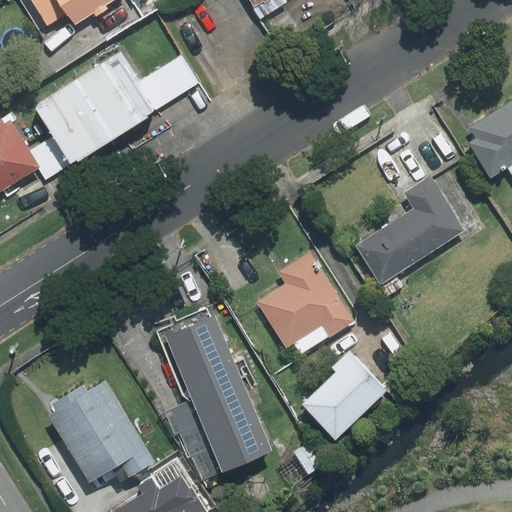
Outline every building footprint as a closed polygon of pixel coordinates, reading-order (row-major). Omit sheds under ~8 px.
[(37,0),(54,26),(73,14),(78,21),(80,19),(83,24),(119,0),(37,0)] [(128,49),(39,104),(75,163),(201,84),(183,56),(147,79),(128,49)] [(509,162),(511,166),(511,98),(473,121),(481,134),(473,138),(493,171),(509,162)] [(0,194),(45,166),(12,114),(0,121),(0,194)] [(413,203),(361,238),(388,277),(399,270),(471,222),(437,170),(405,191),(413,203)] [(291,277),(262,295),(293,343),(329,321),(335,330),(362,313),(328,259),(316,267),(307,252),(284,267),(291,277)] [(221,306),(171,327),(230,463),(280,441),(221,306)] [(396,382),(358,342),(339,359),(343,363),(309,395),(342,431),(396,382)] [(62,404),(55,408),(96,475),(118,461),(128,477),(165,454),(114,371),(91,385),(88,380),(59,398),(62,404)] [(113,511),(203,511),(202,509),(208,506),(186,465),(110,505),(113,511)]
